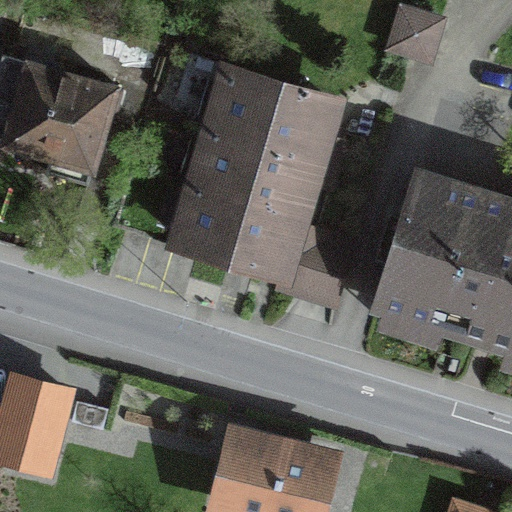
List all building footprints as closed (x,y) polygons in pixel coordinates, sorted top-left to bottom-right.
[(87,182),(113,87),(1,55),(0,58),(0,114),(12,118),(5,142),(50,155),(46,171),(87,182)] [(211,127),(317,158),(333,102),(228,71),(211,127)] [(195,182),(300,214),(317,158),(211,127),(195,182)] [(377,299),(511,341),(511,203),(417,173),(377,299)] [(300,214),(195,182),(178,238),(283,270),(300,214)] [(67,389),(16,376),(0,435),(0,455),(46,468),(67,389)] [(318,511),(332,461),(240,439),(223,507),(242,511),(318,511)] [(492,511),(493,511),(454,499),(449,511),(492,511)]
